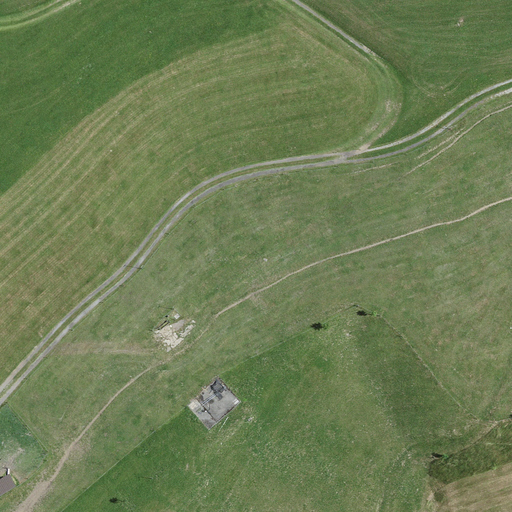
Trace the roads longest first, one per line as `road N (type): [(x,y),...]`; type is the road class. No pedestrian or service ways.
road 1 (track): [(293,0),(334,24),(392,77),(380,123),(328,155),(229,176),(183,202),(0,400)]
road 2 (track): [(511,83),(402,144),(328,155)]
